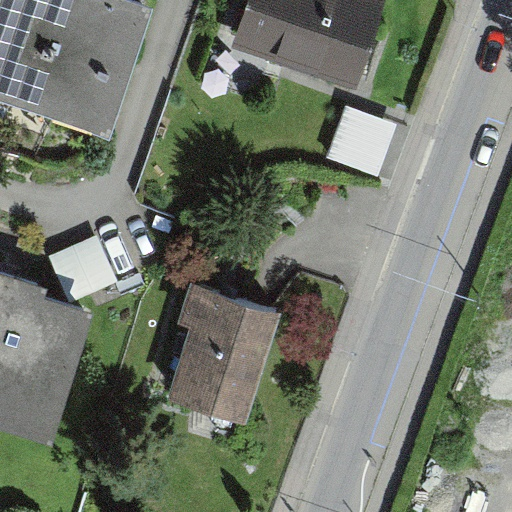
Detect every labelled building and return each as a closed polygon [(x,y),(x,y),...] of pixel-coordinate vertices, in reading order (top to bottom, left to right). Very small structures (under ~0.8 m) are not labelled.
[(156,12),(118,0),(0,0),(0,99),(114,137),(156,12)] [(397,0),(255,0),(240,49),(370,90),(397,0)] [(398,124),(343,107),(326,161),(381,178),(398,124)] [(94,305),(0,275),(0,423),(52,440),(94,305)] [(283,315),(197,288),(161,403),(247,430),(283,315)]
